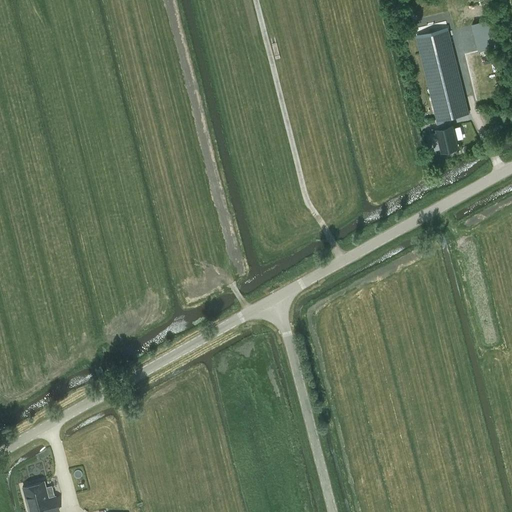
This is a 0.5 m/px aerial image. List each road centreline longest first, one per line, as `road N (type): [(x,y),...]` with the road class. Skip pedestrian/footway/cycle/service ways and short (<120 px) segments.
road 1 (unclassified): [(0,452),(277,298)]
road 2 (unclassified): [(277,298),(511,167)]
road 3 (track): [(327,233),(306,204),(255,0)]
road 4 (unclassified): [(331,511),(277,298)]
road 5 (track): [(188,149),(217,263),(248,313)]
